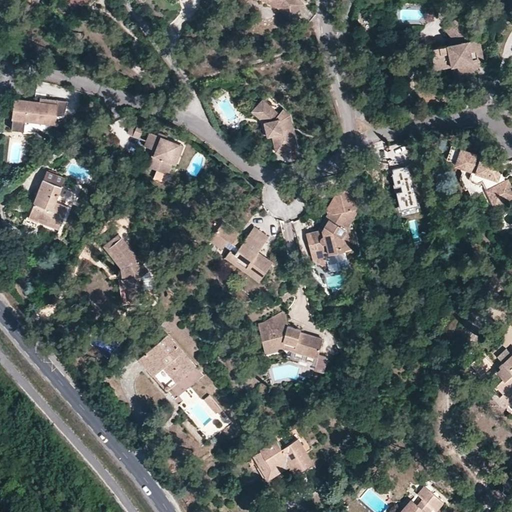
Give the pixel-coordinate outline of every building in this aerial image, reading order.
[(72,0),(64,0),(75,12),(80,9),(72,0)] [(72,0),(80,9),(89,2),(91,0),(72,0)] [(270,0),(269,4),(279,9),(291,19),(304,4),(299,0),(270,0)] [(431,46),(431,62),(447,59),(449,65),(456,64),(458,79),(473,78),(473,68),(473,60),(478,59),(481,59),(478,38),(467,39),(466,31),(454,17),(443,28),(451,37),(452,42),(431,46)] [(447,59),(431,62),(431,68),(449,65),(447,59)] [(295,143),(292,130),(281,120),(285,116),(284,114),(287,110),(282,104),(281,105),(277,109),(261,95),(253,102),(260,109),(258,111),(263,116),(261,119),(264,133),(269,132),(273,148),(295,143)] [(35,96),(34,101),(9,97),(4,129),(17,131),(18,120),(51,116),(59,115),(64,101),(35,96)] [(253,102),(249,108),(261,119),(263,116),(258,111),(260,109),(253,102)] [(292,130),(287,110),(284,114),(285,116),(281,120),(292,130)] [(51,116),(18,120),(49,125),(50,125),(51,116)] [(142,124),(131,120),(127,130),(138,135),(142,124)] [(226,126),(222,131),(225,134),(230,137),(234,131),(231,128),(229,129),(226,126)] [(160,134),(156,132),(148,129),(143,143),(152,147),(155,148),(152,152),(150,151),(145,161),(166,171),(170,161),(178,142),(160,134)] [(183,143),(178,142),(170,161),(175,163),(183,143)] [(445,157),(452,159),(457,145),(451,142),(445,157)] [(58,150),(41,161),(45,168),(61,156),(58,150)] [(492,165),(493,161),(467,152),(462,169),(469,170),(467,177),(469,181),(475,183),(480,181),(491,205),(511,194),(511,193),(505,178),(502,179),(498,171),(495,171),(492,165)] [(500,164),(493,161),(492,165),(495,171),(498,171),(500,164)] [(408,166),(389,171),(400,211),(419,206),(408,166)] [(45,170),(42,178),(61,186),(64,178),(45,170)] [(61,186),(42,178),(33,201),(33,203),(28,217),(25,217),(22,225),(34,229),(37,222),(59,229),(66,206),(55,201),(61,186)] [(337,187),(342,207),(343,206),(357,203),(353,183),(337,187)] [(326,208),(330,210),(342,207),(337,187),(334,188),(323,204),(326,208)] [(341,224),(344,227),(357,203),(343,206),(345,217),(341,224)] [(320,226),(315,227),(304,229),(310,257),(314,256),(315,260),(321,263),(324,262),(323,255),(325,251),(342,247),(339,235),(344,227),(341,224),(345,217),(343,206),(342,207),(330,210),(320,226)] [(326,208),(315,227),(320,226),(330,210),(326,208)] [(222,221),(209,240),(221,248),(227,241),(237,248),(234,253),(229,251),(225,257),(258,280),(272,261),(258,250),(268,236),(253,226),(243,239),(238,235),(239,233),(222,221)] [(339,235),(342,247),(348,246),(344,227),(339,235)] [(141,275),(148,270),(121,236),(120,237),(117,233),(103,244),(120,266),(122,276),(121,277),(122,286),(127,285),(130,303),(145,299),(143,289),(141,275)] [(153,277),(148,270),(141,275),(143,289),(154,287),(153,277)] [(263,321),(257,322),(264,352),(284,348),(317,357),(322,337),(300,330),(299,328),(288,325),(284,309),(263,321)] [(167,334),(137,358),(152,375),(161,367),(176,382),(195,365),(167,334)] [(500,363),(498,362),(494,365),(480,352),(469,363),(485,379),(488,376),(502,391),(499,395),(506,403),(511,398),(511,350),(506,356),(500,363)] [(494,357),(498,362),(500,363),(506,356),(502,350),(494,357)] [(209,394),(203,399),(215,413),(220,409),(209,394)] [(260,450),(253,454),(268,478),(289,466),(294,473),(313,462),(298,438),(281,448),(275,438),(259,448),(260,450)] [(410,499),(399,511),(429,511),(432,508),(436,511),(443,502),(424,485),(417,494),(421,498),(416,504),(410,499)]
